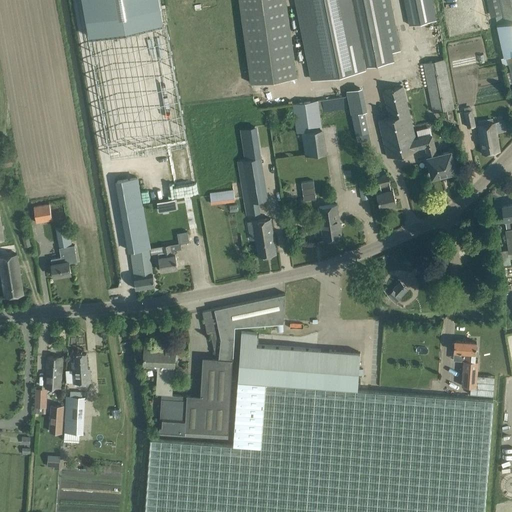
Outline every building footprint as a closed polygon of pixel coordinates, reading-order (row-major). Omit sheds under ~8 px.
[(111,34),(163,24),(158,0),(82,0),(90,38),(111,34)] [(283,0),(237,0),(249,83),(295,77),(283,0)] [(390,0),(295,0),(311,80),(366,69),(365,67),(394,61),(392,52),(401,50),(390,0)] [(436,20),(431,0),(403,0),(409,26),(436,20)] [(499,0),(486,0),(488,5),(492,4),(495,16),(502,14),(499,0)] [(503,65),(508,64),(511,78),(511,56),(508,58),(507,55),(501,57),(503,65)] [(432,112),(444,110),(447,120),(454,118),(452,109),(453,108),(444,59),(423,62),(432,112)] [(359,87),(346,90),(350,113),(363,111),(359,87)] [(379,120),(385,147),(388,157),(418,149),(417,147),(419,147),(417,139),(404,87),(381,92),(387,118),(379,120)] [(325,152),(322,128),(318,100),(293,104),(297,132),(302,132),(305,155),(325,152)] [(476,126),(472,109),(471,106),(464,107),(464,111),(463,111),(467,128),(476,126)] [(479,125),(478,125),(480,144),(482,154),(500,151),(497,133),(503,131),(506,131),(505,121),(502,122),(494,123),(479,125)] [(371,128),(359,130),(362,143),(373,141),(371,128)] [(430,136),(417,139),(419,147),(425,145),(433,176),(455,170),(450,151),(434,154),(430,136)] [(12,154),(0,156),(0,163),(1,167),(13,165),(12,154)] [(266,201),(260,158),(245,160),(245,159),(239,160),(243,182),(247,215),(257,214),(255,202),(266,201)] [(396,203),(394,193),(392,188),(390,189),(388,182),(390,182),(388,174),(377,177),(379,184),(380,184),(382,191),(377,192),(380,207),(396,203)] [(15,176),(2,178),(4,189),(17,187),(15,176)] [(137,176),(116,180),(128,251),(130,250),(133,250),(149,247),(137,176)] [(313,180),(301,182),(303,200),(315,198),(313,180)] [(359,187),(360,188),(361,199),(369,198),(368,186),(359,187)] [(233,189),(209,193),(211,205),(234,201),(233,189)] [(174,199),(157,202),(158,208),(175,205),(174,199)] [(49,203),(33,206),(36,222),(51,220),(49,203)] [(342,237),(340,228),(337,204),(319,207),(324,240),(342,237)] [(511,264),(509,253),(511,252),(511,204),(503,206),(509,249),(501,250),(502,265),(511,264)] [(253,221),(248,222),(249,229),(254,228),(256,239),(258,256),(276,253),(275,244),(271,218),(258,220),(253,221)] [(58,247),(71,245),(68,225),(55,227),(58,247)] [(28,235),(22,237),(24,247),(30,245),(28,235)] [(182,249),(181,243),(151,248),(152,254),(158,253),(161,270),(177,267),(175,254),(172,255),(171,251),(182,249)] [(71,245),(59,247),(61,254),(60,254),(60,257),(51,259),(52,265),(52,266),(54,276),(71,273),(69,263),(69,262),(77,260),(74,245),(71,245)] [(138,275),(151,273),(148,255),(151,255),(149,247),(133,250),(138,275)] [(23,294),(22,284),(16,255),(0,257),(0,273),(1,274),(5,297),(23,294)] [(151,273),(138,275),(134,275),(136,289),(155,286),(153,274),(151,274),(151,273)] [(407,288),(400,282),(390,293),(396,299),(407,288)] [(215,356),(231,357),(233,325),(283,322),(285,293),(215,308),(214,308),(202,311),(207,334),(210,333),(215,356)] [(237,381),(357,389),(360,352),(256,344),(257,333),(241,331),(237,381)] [(475,360),(476,342),(454,340),(454,343),(453,343),(452,348),(454,349),(453,352),(460,352),(460,356),(464,356),(464,359),(463,359),(461,385),(470,386),(469,394),(493,395),(494,376),(477,375),(478,361),(475,360)] [(155,392),(161,393),(172,393),(172,386),(173,381),(174,364),(175,357),(175,347),(175,348),(153,347),(153,345),(145,345),(145,344),(144,354),(144,361),(143,368),(156,369),(155,392)] [(72,362),(73,369),(74,384),(82,383),(84,385),(88,385),(89,382),(91,382),(90,368),(87,368),(86,353),(74,354),(75,361),(72,362)] [(172,393),(161,393),(158,433),(226,437),(231,357),(215,356),(202,355),(200,394),(186,394),(172,393)] [(60,387),(61,367),(62,357),(47,356),(47,366),(45,385),(60,387)] [(363,511),(372,390),(357,389),(237,381),(233,445),(150,439),(145,511),(363,511)] [(36,386),(35,406),(46,406),(47,387),(36,386)] [(484,511),(493,399),(372,390),(363,511),(484,511)] [(64,433),(79,433),(82,434),(84,397),(81,397),(69,396),(64,395),(63,430),(64,430),(64,433)] [(63,405),(50,404),(48,432),(61,433),(63,405)] [(79,433),(64,433),(63,442),(78,443),(79,433)] [(47,455),(47,464),(53,465),(52,469),(58,469),(59,459),(59,456),(47,455)]
